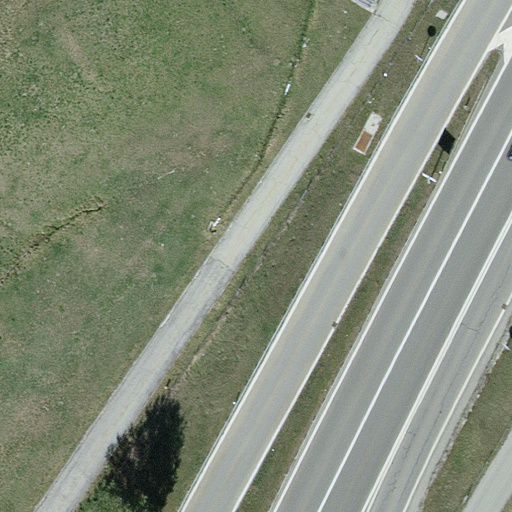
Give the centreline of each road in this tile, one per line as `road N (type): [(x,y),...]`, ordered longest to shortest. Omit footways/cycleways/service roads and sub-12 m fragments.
road 1 (residential): [(57,511),(394,0)]
road 2 (trunk): [(490,0),(208,511)]
road 3 (trunk): [(319,511),(511,133)]
road 4 (trunk): [(384,511),(511,142)]
